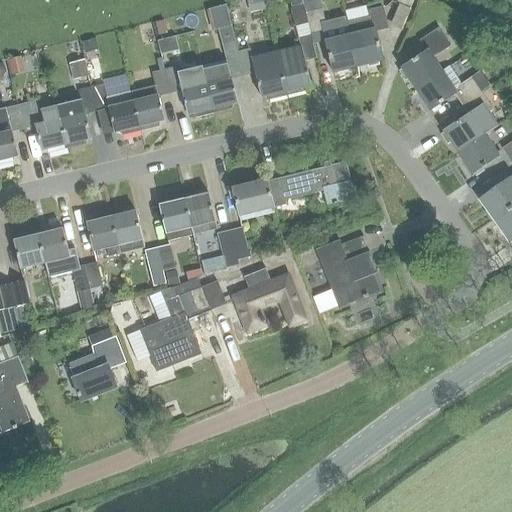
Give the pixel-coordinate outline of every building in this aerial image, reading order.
[(265,12),(262,0),(246,0),(250,15),(265,12)] [(391,0),(410,8),(413,0),(391,0)] [(305,87),(311,86),(305,62),(316,59),(311,35),(305,13),(303,5),(290,8),(300,47),(276,53),(287,96),(305,92),(305,87)] [(382,61),(376,33),(389,30),(383,6),(366,10),(367,17),(346,22),(350,36),(357,66),(382,61)] [(237,104),(232,79),(243,77),(238,52),(235,38),(233,39),(230,26),(218,29),(221,42),(229,78),(206,84),(213,114),(232,109),(232,105),(237,104)] [(443,71),(443,70),(434,58),(451,46),(439,27),(418,41),(424,52),(400,68),(415,90),(443,71)] [(357,66),(350,36),(324,42),(331,72),(357,66)] [(81,42),(84,53),(98,50),(95,39),(81,42)] [(238,52),(243,77),(254,74),(260,98),(266,96),(268,101),(287,96),(276,53),(252,58),(250,49),(238,52)] [(68,63),(73,80),(88,76),(84,59),(68,63)] [(489,87),(480,72),(460,84),(449,66),(443,70),(443,71),(415,90),(429,111),(453,95),(460,105),(481,92),(489,87)] [(192,78),(194,87),(182,89),(177,67),(165,70),(171,94),(181,92),(187,116),(193,115),(194,119),(213,114),(206,84),(204,75),(192,78)] [(159,123),(164,122),(158,97),(171,94),(165,70),(151,73),(154,86),(130,91),(139,131),(158,127),(159,123)] [(96,112),(108,109),(113,133),(119,132),(121,136),(139,131),(130,91),(106,97),(103,85),(91,88),(96,112)] [(86,144),(86,141),(91,139),(85,115),(96,112),(91,88),(78,90),(80,100),(57,105),(67,149),(86,144)] [(484,135),(491,130),(497,125),(488,113),(492,110),(481,92),(460,105),(467,116),(443,132),(458,154),(485,137),(484,135)] [(35,126),(40,151),(47,150),(49,153),(67,149),(57,105),(40,108),(38,100),(17,105),(23,129),(35,126)] [(0,164),(12,162),(13,158),(18,157),(12,132),(23,129),(17,105),(0,109),(0,164)] [(499,157),(497,154),(485,137),(458,154),(471,175),(499,157)] [(511,141),(501,149),(511,163),(511,161),(511,141)] [(511,176),(479,199),(495,221),(511,209),(511,161),(511,163),(511,164),(511,176)] [(268,182),(274,208),(286,205),(284,201),(323,191),(326,206),(354,199),(346,163),(268,182)] [(274,209),(274,208),(268,182),(267,180),(231,188),(238,217),(240,217),(241,221),(273,214),(272,209),(274,209)] [(208,195),(182,201),(192,236),(217,230),(208,195)] [(192,236),(182,201),(159,207),(167,242),(192,236)] [(511,209),(495,221),(509,242),(511,240),(511,209)] [(136,212),(110,218),(119,254),(145,248),(143,239),(142,240),(136,212)] [(105,248),(107,257),(119,254),(110,218),(86,223),(92,251),(105,248)] [(241,227),(229,230),(236,260),(251,256),(249,249),(246,250),(241,227)] [(62,230),(39,236),(46,262),(44,263),(48,277),(72,271),(77,292),(91,288),(85,265),(79,267),(74,249),(68,250),(62,230)] [(216,233),(225,269),(238,266),(236,260),(229,230),(216,233)] [(46,262),(39,236),(14,242),(20,269),(44,263),(46,262)] [(370,252),(369,251),(368,252),(362,237),(364,237),(363,236),(341,244),(339,241),(315,250),(338,309),(380,293),(373,274),(377,272),(377,271),(372,273),(365,254),(370,252)] [(168,245),(156,248),(161,271),(162,271),(174,268),(168,245)] [(161,271),(156,248),(144,250),(152,287),(165,284),(162,271),(161,271)] [(95,262),(85,265),(91,288),(101,286),(95,262)] [(289,274),(270,281),(265,268),(243,277),(248,290),(231,296),(246,336),(265,328),(258,310),(280,302),(290,328),(307,321),(289,274)] [(23,281),(11,284),(16,306),(26,304),(29,303),(23,281)] [(201,355),(186,317),(197,313),(197,315),(210,310),(211,312),(226,306),(217,282),(177,297),(183,313),(139,330),(156,374),(173,367),(171,361),(183,356),(185,361),(201,355)] [(21,327),(16,306),(11,284),(0,286),(0,291),(5,309),(2,310),(3,311),(0,311),(0,334),(22,329),(22,327),(21,327)] [(26,304),(16,306),(21,327),(22,327),(31,324),(26,304)] [(116,388),(109,370),(126,363),(115,337),(90,347),(93,354),(68,363),(74,379),(73,379),(82,401),(116,388)] [(0,346),(0,362),(17,356),(12,342),(0,346)] [(0,364),(0,430),(1,433),(28,422),(15,387),(27,382),(18,357),(0,364)]
